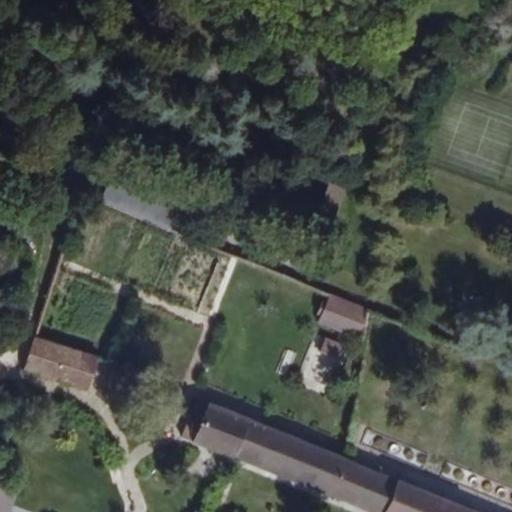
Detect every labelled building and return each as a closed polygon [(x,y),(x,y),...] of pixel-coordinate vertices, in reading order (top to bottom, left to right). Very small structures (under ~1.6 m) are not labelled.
[(112,179),(102,203),(172,231),(181,206),(112,179)] [(329,296),(320,328),(365,340),(373,308),(329,296)] [(36,334),(0,446),(0,511),(69,511),(122,364),(36,334)] [(325,336),(308,386),(334,395),(351,345),(325,336)] [(178,401),(183,389),(151,376),(146,389),(178,401)] [(480,511),(196,395),(183,431),(379,511),(480,511)]
